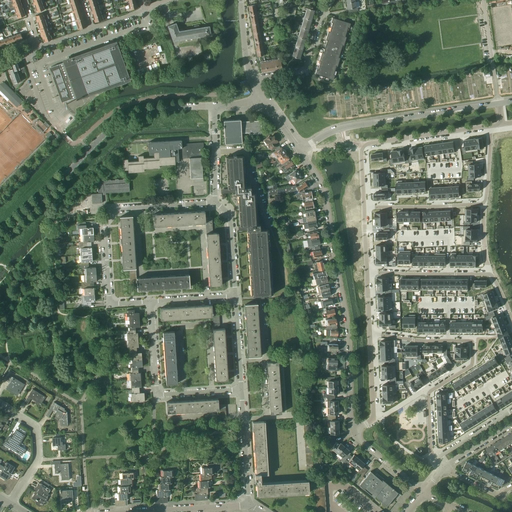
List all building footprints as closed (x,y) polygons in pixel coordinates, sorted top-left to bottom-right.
[(46,4),(35,8),(37,12),(44,10),(43,7),(47,5),(46,4)] [(22,7),(14,9),(15,12),(11,13),(12,15),(24,11),(22,7)] [(48,16),(36,20),(38,25),(46,22),(45,20),(49,18),(48,16)] [(350,23),(332,18),(331,22),(332,23),(329,32),(328,31),(325,40),(327,40),(323,53),(322,52),(319,61),(320,61),(318,70),(316,70),(315,74),(333,80),(334,75),(333,75),(336,66),(337,66),(340,58),(338,57),(339,54),(342,55),(343,49),(341,48),(342,45),(343,45),(346,37),(345,36),(347,27),(349,28),(350,23)] [(176,23),(171,25),(167,26),(170,33),(173,41),(200,37),(211,35),(209,26),(198,28),(197,26),(195,26),(195,28),(179,31),(176,23)] [(51,25),(39,29),(41,33),(49,31),(48,28),(52,27),(51,25)] [(142,34),(144,40),(158,35),(156,29),(142,34)] [(19,34),(12,36),(14,41),(22,38),(21,35),(20,33),(19,34)] [(54,34),(42,38),(44,42),(52,39),(51,37),(55,35),(54,34)] [(12,36),(4,39),(6,44),(14,41),(12,36)] [(146,51),(160,48),(159,43),(145,46),(146,51)] [(122,65),(115,44),(73,59),(72,58),(71,59),(71,60),(50,67),(63,102),(127,79),(124,71),(129,69),(127,64),(122,65)] [(265,50),(256,51),(257,56),(260,56),(261,59),(264,58),(264,55),(263,55),(263,53),(266,52),(265,50)] [(146,55),(130,61),(134,73),(150,67),(146,55)] [(20,81),(16,70),(19,69),(17,63),(15,64),(14,63),(10,64),(12,69),(9,70),(14,85),(19,83),(19,82),(20,81)] [(3,82),(0,85),(0,90),(9,99),(17,107),(22,101),(3,82)] [(0,94),(7,101),(9,99),(0,90),(0,94)] [(242,120),(242,122),(240,122),(240,120),(223,120),(225,144),(242,143),(241,133),(252,133),(252,134),(261,134),(261,121),(244,122),(244,120),(242,120)] [(56,140),(52,135),(49,132),(45,135),(53,143),(56,140)] [(267,137),(267,138),(266,139),(264,141),(269,148),(269,147),(271,150),(277,147),(275,144),(278,142),(273,135),(271,136),(270,137),(269,136),(267,137)] [(476,139),(470,140),(471,152),(477,151),(478,151),(477,149),(476,139)] [(179,161),(178,159),(189,158),(190,178),(194,178),(194,182),(203,181),(203,177),(202,157),(204,157),(203,142),(186,144),(186,145),(182,146),(181,140),(150,142),(151,152),(154,152),(154,157),(143,158),(143,155),(138,156),(138,161),(128,162),(128,159),(123,159),(123,163),(124,163),(124,170),(128,170),(128,172),(144,171),(144,169),(160,168),(159,165),(175,164),(175,162),(179,161)] [(465,148),(461,148),(462,154),(466,154),(465,153),(471,152),(470,140),(464,140),(465,148)] [(282,150),(281,148),(279,146),(273,150),(275,154),(273,156),(276,159),(278,158),(285,152),(283,149),(282,150)] [(419,148),(416,148),(418,160),(424,160),(422,146),(419,147),(419,148)] [(411,156),(408,157),(409,163),(418,162),(418,160),(416,148),(413,148),(413,147),(412,148),(410,148),(411,156)] [(401,150),(397,151),(399,164),(409,163),(408,157),(404,157),(403,149),(400,149),(401,150)] [(392,159),(389,159),(390,166),(399,164),(397,151),(394,151),(394,150),(391,151),(392,159)] [(288,158),(286,156),(287,156),(285,152),(278,158),(276,159),(275,159),(279,164),(276,166),(276,167),(281,166),(283,165),(282,162),(288,158)] [(371,156),(370,156),(371,159),(372,161),(378,160),(379,162),(387,161),(386,155),(383,155),(383,153),(371,154),(371,156)] [(233,156),(226,157),(228,189),(231,189),(231,192),(235,192),(236,194),(238,194),(240,226),(240,231),(247,230),(247,231),(247,232),(247,237),(249,237),(250,241),(247,241),(248,248),(250,248),(250,252),(248,252),(249,259),(251,259),(251,263),(249,263),(249,270),(251,270),(252,274),(249,274),(250,281),(252,280),(252,284),(250,284),(250,286),(252,286),(253,290),(250,290),(251,296),(260,295),(260,296),(263,296),(263,295),(272,294),(272,288),(270,289),(270,285),(272,284),(272,283),(271,282),(269,282),(269,278),(271,278),(271,272),(271,271),(269,272),(268,268),(271,267),(270,261),(268,261),(268,257),(270,257),(270,251),(269,250),(267,250),(267,246),(269,246),(269,240),(269,239),(267,239),(266,235),(269,235),(268,229),(266,229),(256,199),(255,193),(254,193),(252,187),(245,187),(243,156),(236,156),(236,155),(233,155),(233,156)] [(284,166),(281,167),(285,172),(287,170),(294,166),(294,165),(293,163),(292,163),(291,161),(284,166)] [(473,161),(466,162),(466,165),(469,165),(469,171),(481,170),(480,167),(481,167),(481,164),(480,164),(473,164),(473,161)] [(373,173),(372,173),(372,176),(373,176),(373,180),(385,179),(385,173),(387,173),(387,169),(380,170),(381,173),(373,173)] [(288,175),(291,179),(299,174),(297,171),(296,170),(288,175)] [(469,177),(467,177),(467,180),(474,180),(473,177),(481,177),(481,176),(482,176),(482,173),(481,173),(481,170),(469,171),(469,177)] [(299,174),(291,179),(294,184),(302,179),(301,177),(302,177),(299,174)] [(91,194),(92,203),(102,203),(101,195),(106,195),(106,193),(129,191),(129,183),(126,183),(126,179),(123,179),(123,180),(118,180),(118,179),(115,179),(115,180),(110,180),(107,180),(107,181),(97,181),(98,184),(97,184),(98,193),(91,194)] [(373,183),(373,186),(374,186),(381,185),(381,189),(388,188),(387,185),(385,185),(385,179),(373,180),(373,183)] [(472,181),(465,182),(466,185),(466,191),(468,191),(475,191),(475,192),(479,192),(479,191),(480,191),(479,184),(472,184),(472,181)] [(304,190),(308,187),(308,186),(307,184),(306,184),(305,182),(296,187),(295,185),(295,186),(292,186),(286,187),(276,189),(268,191),(269,195),(277,194),(280,193),(291,192),(294,191),(296,190),(298,192),(304,190)] [(381,193),(374,193),(374,200),(386,199),(388,199),(388,189),(381,190),(381,193)] [(304,193),(304,190),(298,192),(298,196),(299,195),(300,200),(311,198),(310,192),(304,193)] [(304,203),(305,209),(313,208),(314,207),(314,204),(313,203),(312,198),(305,199),(306,201),(308,201),(308,202),(304,203)] [(205,211),(187,212),(188,224),(205,223),(205,218),(205,211)] [(187,212),(170,213),(171,225),(188,224),(187,212)] [(153,226),(171,225),(170,213),(153,214),(153,226)] [(465,215),(463,215),(463,225),(470,225),(470,221),(478,221),(478,218),(477,218),(477,215),(465,215)] [(120,217),(120,224),(121,235),(133,234),(132,216),(120,217)] [(375,223),(374,223),(375,226),(379,225),(383,225),(383,228),(389,228),(389,219),(388,219),(375,219),(375,223)] [(83,228),(83,235),(93,234),(93,227),(86,228),(86,225),(78,225),(78,228),(83,228)] [(470,226),(463,226),(463,236),(477,236),(477,233),(478,232),(478,230),(470,230),(470,226)] [(383,233),(376,233),(376,240),(377,240),(377,241),(381,241),(381,240),(390,239),(390,229),(383,230),(383,233)] [(317,231),(307,233),(308,239),(319,237),(318,237),(319,236),(319,234),(318,234),(317,231)] [(218,233),(213,233),(206,233),(207,251),(219,250),(218,233)] [(93,234),(83,235),(84,242),(79,242),(79,245),(87,245),(87,242),(94,241),(93,234)] [(133,234),(121,235),(122,252),(135,251),(133,234)] [(477,236),(463,236),(463,245),(470,245),(470,242),(478,242),(478,239),(477,239),(477,236)] [(319,238),(307,240),(308,247),(320,245),(320,244),(320,243),(320,241),(319,241),(319,238)] [(87,248),(87,245),(79,245),(79,248),(81,248),(82,255),(92,254),(91,247),(87,248)] [(219,250),(207,251),(208,268),(220,267),(219,250)] [(312,251),(314,259),(317,258),(317,257),(322,256),(321,253),(322,253),(322,250),(321,251),(321,250),(312,251)] [(135,251),(122,252),(123,269),(129,269),(136,268),(135,251)] [(92,254),(82,255),(79,255),(80,265),(88,265),(88,262),(92,261),(92,254)] [(325,269),(323,261),(314,263),(315,268),(314,268),(315,271),(325,269)] [(89,268),(88,265),(80,265),(80,268),(86,268),(86,275),(96,274),(96,267),(89,268)] [(220,267),(208,268),(209,285),(221,285),(220,267)] [(326,276),(325,271),(313,273),(313,272),(309,273),(310,276),(313,276),(313,279),(316,279),(326,276)] [(96,274),(86,275),(86,282),(81,282),(81,285),(90,285),(89,282),(96,281),(96,274)] [(189,274),(172,276),(172,288),(190,287),(189,274)] [(172,276),(154,277),(155,289),(172,288),(172,276)] [(326,276),(316,279),(317,282),(316,282),(316,286),(319,285),(319,284),(327,282),(327,280),(327,279),(327,277),(326,277),(326,276)] [(154,277),(137,278),(137,284),(137,290),(155,289),(154,277)] [(475,283),(472,283),(472,289),(480,289),(480,287),(482,287),(482,288),(485,288),(485,287),(486,287),(486,281),(475,281),(475,283)] [(377,287),(376,287),(377,290),(385,290),(385,293),(391,293),(391,290),(389,290),(389,284),(377,284),(377,287)] [(90,288),(90,285),(81,285),(82,288),(84,288),(84,295),(94,294),(94,287),(90,288)] [(331,295),(329,289),(320,291),(322,297),(331,295)] [(492,291),(483,294),(485,300),(494,296),(492,291)] [(385,296),(377,297),(377,300),(378,300),(378,303),(392,302),(391,293),(385,293),(385,296)] [(94,294),(84,295),(85,302),(83,302),(83,305),(90,305),(90,302),(95,301),(94,294)] [(485,300),(483,301),(485,306),(497,302),(494,296),(485,300)] [(323,301),(320,301),(321,308),(333,305),(332,302),(333,302),(332,300),(332,299),(331,299),(328,300),(328,299),(323,299),(323,301)] [(378,306),(377,306),(377,309),(386,309),(386,312),(392,312),(392,302),(378,303),(378,306)] [(497,302),(485,306),(488,315),(494,313),(493,310),(499,308),(497,302)] [(257,304),(245,304),(245,314),(246,317),(246,322),(258,321),(257,304)] [(211,305),(204,305),(202,305),(195,306),(195,318),(213,317),(212,314),(213,314),(213,310),(212,310),(212,305),(211,305)] [(195,306),(187,306),(185,306),(185,307),(177,307),(178,319),(195,318),(195,306)] [(177,307),(170,307),(168,307),(168,308),(160,308),(161,320),(178,319),(177,307)] [(335,315),(334,309),(326,310),(325,308),(323,308),(324,313),(326,313),(327,316),(324,316),(322,316),(322,318),(326,318),(329,317),(329,316),(335,315)] [(128,316),(128,320),(139,320),(139,312),(134,313),(133,310),(127,310),(127,313),(126,313),(127,316),(128,316)] [(494,313),(488,315),(491,324),(494,323),(503,319),(501,314),(495,316),(494,313)] [(337,328),(336,324),(336,323),(337,323),(337,321),(336,320),(335,318),(325,320),(326,325),(328,325),(328,328),(337,328)] [(380,323),(379,323),(379,326),(389,326),(389,329),(396,328),(395,325),(391,325),(391,319),(380,320),(380,323)] [(503,319),(494,323),(496,328),(505,325),(503,319)] [(139,320),(128,320),(128,324),(127,324),(127,327),(128,327),(128,330),(135,330),(134,327),(139,326),(139,320)] [(258,321),(246,322),(247,339),(259,338),(258,321)] [(496,328),(493,329),(496,335),(497,334),(503,332),(503,334),(504,336),(509,334),(508,332),(507,330),(505,325),(496,328)] [(224,328),(220,329),(213,329),(214,346),(220,346),(225,346),(225,338),(226,338),(225,336),(224,329),(225,329),(224,328)] [(337,330),(337,328),(328,328),(328,329),(326,329),(326,336),(332,336),(332,338),(337,338),(337,336),(338,330),(337,330)] [(138,340),(137,333),(135,333),(135,330),(128,330),(128,333),(123,333),(124,341),(127,340),(138,340)] [(163,333),(163,339),(164,350),(169,349),(175,349),(174,332),(174,331),(163,332),(163,333)] [(503,332),(497,334),(497,336),(498,338),(500,344),(502,344),(501,344),(511,340),(509,335),(509,334),(504,336),(503,334),(503,332)] [(259,338),(247,339),(248,357),(261,356),(259,338)] [(138,340),(127,340),(127,347),(129,347),(129,350),(136,350),(136,347),(138,347),(138,340)] [(511,342),(511,340),(501,344),(502,344),(503,349),(511,345),(511,342)] [(424,346),(423,346),(423,355),(428,355),(428,352),(433,352),(433,346),(427,346),(427,345),(424,345),(424,346)] [(439,346),(433,346),(433,352),(437,352),(437,354),(442,354),(442,346),(442,345),(439,345),(439,346)] [(503,349),(501,349),(501,350),(503,355),(511,352),(511,345),(503,349)] [(225,346),(220,346),(214,346),(215,363),(221,363),(226,363),(226,355),(227,355),(227,353),(226,353),(225,346)] [(405,352),(402,352),(402,358),(411,358),(411,346),(405,346),(405,352)] [(418,346),(411,346),(411,358),(417,358),(417,359),(421,359),(421,353),(418,353),(418,346)] [(175,349),(169,349),(164,350),(165,366),(170,366),(176,366),(175,349)] [(141,352),(136,353),(136,350),(129,350),(129,353),(129,356),(130,356),(130,360),(142,359),(141,352)] [(394,353),(381,353),(381,360),(389,359),(389,362),(395,362),(395,359),(394,359),(394,353)] [(494,357),(490,360),(494,368),(499,365),(494,357)] [(337,365),(337,362),(338,361),(338,359),(337,358),(326,358),(326,362),(327,362),(327,364),(326,364),(326,369),(336,369),(336,365),(337,365)] [(142,359),(130,360),(131,364),(128,364),(128,367),(131,367),(131,370),(137,370),(137,367),(142,366),(142,359)] [(490,360),(485,363),(490,371),(494,368),(490,360)] [(266,362),(268,379),(279,379),(278,361),(266,362)] [(389,366),(380,366),(381,369),(382,369),(382,372),(396,372),(395,362),(389,362),(389,366)] [(226,363),(221,363),(215,363),(216,380),(216,381),(228,380),(228,379),(227,372),(228,372),(228,370),(227,370),(226,363)] [(485,363),(480,366),(485,373),(490,371),(485,363)] [(444,365),(436,370),(439,375),(444,372),(445,373),(448,372),(447,371),(448,370),(444,365)] [(176,366),(170,366),(165,366),(166,383),(166,384),(177,383),(177,379),(176,366)] [(480,366),(476,369),(480,376),(485,373),(480,366)] [(476,369),(471,371),(476,379),(480,376),(476,369)] [(137,370),(131,370),(131,373),(129,373),(130,380),(140,380),(140,373),(137,373),(137,370)] [(431,370),(426,373),(431,381),(432,380),(432,381),(435,379),(434,378),(439,375),(436,370),(432,372),(431,370)] [(471,371),(467,374),(471,382),(476,379),(471,371)] [(382,375),(381,375),(381,378),(390,378),(390,381),(396,381),(396,372),(382,372),(382,375)] [(421,372),(413,377),(419,388),(425,385),(421,379),(424,378),(421,372)] [(20,391),(24,384),(9,374),(6,379),(4,382),(8,385),(6,388),(16,394),(18,390),(20,391)] [(467,374),(462,377),(467,385),(471,382),(467,374)] [(334,377),(326,377),(326,381),(328,381),(328,387),(337,387),(337,381),(334,381),(334,377)] [(413,377),(405,382),(408,388),(411,386),(414,391),(419,388),(413,377)] [(462,377),(457,380),(462,388),(467,385),(462,377)] [(279,379),(268,379),(269,396),(276,396),(280,396),(279,379)] [(130,380),(127,380),(127,387),(132,387),(132,390),(139,390),(138,387),(141,387),(140,380),(130,380)] [(457,380),(453,383),(457,391),(462,388),(457,380)] [(390,384),(382,385),(383,391),(393,391),(395,391),(395,390),(395,384),(396,384),(396,381),(390,381),(390,384)] [(337,394),(337,387),(328,387),(328,394),(323,394),(323,398),(327,397),(335,397),(334,394),(337,394)] [(45,397),(32,389),(24,403),(27,405),(31,398),(37,402),(36,403),(39,406),(40,404),(40,405),(42,403),(41,402),(43,399),(44,399),(45,397)] [(139,393),(139,390),(132,390),(128,390),(128,393),(131,393),(131,401),(144,400),(144,392),(139,393)] [(504,392),(499,395),(506,405),(510,402),(505,393),(504,392)] [(499,395),(495,398),(501,408),(506,405),(499,395)] [(276,396),(269,396),(270,414),(281,413),(280,396),(276,396)] [(335,397),(327,397),(327,401),(329,401),(329,407),(337,407),(337,403),(338,403),(338,401),(335,401),(335,397)] [(208,399),(201,400),(201,411),(219,410),(219,408),(218,405),(218,398),(217,398),(217,399),(211,399),(208,399)] [(190,400),(183,401),(184,412),(201,411),(201,400),(194,400),(190,400)] [(173,401),(166,402),(167,413),(171,413),(184,412),(183,401),(176,401),(173,401)] [(55,412),(56,413),(62,416),(60,420),(60,426),(68,425),(67,412),(66,412),(66,411),(64,410),(65,409),(54,402),(46,415),(48,417),(53,410),(56,412),(55,412)] [(493,403),(488,406),(492,413),(497,410),(493,403)] [(488,406),(483,409),(488,416),(492,413),(488,406)] [(337,407),(329,407),(329,414),(327,414),(327,417),(335,417),(335,414),(338,414),(338,411),(337,411),(337,407)] [(483,409),(479,412),(483,419),(488,416),(483,409)] [(479,412),(474,414),(479,422),(483,419),(479,412)] [(474,414),(469,417),(474,425),(479,422),(474,414)] [(335,417),(327,417),(328,421),(330,421),(330,427),(338,427),(338,423),(338,421),(335,421),(335,417)] [(469,417),(465,420),(470,428),(474,425),(469,417)] [(465,420),(460,423),(465,431),(470,428),(465,420)] [(255,480),(256,480),(257,484),(256,484),(257,495),(309,492),(308,481),(261,484),(260,473),(267,473),(263,421),(252,422),(256,473),(254,473),(255,480)] [(338,427),(330,427),(330,436),(326,437),(328,441),(334,439),(333,436),(333,434),(339,434),(339,431),(338,431),(338,427)] [(9,437),(4,444),(18,453),(19,450),(20,450),(21,449),(20,448),(21,447),(18,446),(24,435),(16,431),(12,438),(9,437)] [(57,445),(58,447),(58,450),(66,450),(65,444),(62,444),(62,441),(61,438),(53,439),(53,446),(57,445)] [(504,438),(500,440),(504,448),(509,445),(504,438)] [(343,446),(340,443),(339,445),(336,442),(334,439),(328,441),(330,446),(338,453),(343,446)] [(500,440),(495,443),(500,451),(504,448),(500,440)] [(495,443),(490,446),(495,453),(500,451),(495,443)] [(349,454),(347,452),(348,450),(343,446),(338,453),(342,457),(342,458),(340,460),(343,462),(344,460),(349,454)] [(490,446),(486,449),(490,456),(495,453),(490,446)] [(354,466),(359,459),(354,454),(352,457),(349,454),(344,460),(347,463),(349,461),(354,466)] [(365,463),(359,459),(354,466),(359,470),(357,471),(362,475),(367,470),(363,466),(365,463)] [(0,472),(0,476),(7,481),(15,467),(7,462),(4,466),(0,464),(2,462),(0,460),(0,469),(2,470),(0,472)] [(467,461),(466,462),(464,461),(460,464),(464,466),(462,470),(466,472),(467,471),(468,472),(472,464),(467,461)] [(69,480),(68,463),(54,464),(54,468),(61,468),(61,473),(60,473),(60,476),(61,476),(61,480),(69,480)] [(207,464),(207,467),(202,468),(203,474),(211,474),(213,474),(215,473),(215,471),(217,471),(217,463),(213,463),(214,464),(207,464)] [(480,464),(478,463),(476,466),(477,467),(473,476),(477,478),(478,476),(479,477),(483,469),(484,466),(480,464)] [(477,467),(476,466),(472,464),(468,472),(470,472),(469,474),(473,476),(477,467)] [(494,475),(489,473),(491,469),(489,468),(487,472),(488,472),(484,481),(488,483),(488,482),(490,482),(494,475)] [(488,472),(487,472),(483,469),(479,477),(480,478),(480,479),(484,481),(488,472)] [(398,493),(385,482),(383,480),(384,479),(377,473),(374,476),(373,475),(374,474),(370,471),(360,484),(365,488),(364,489),(374,497),(375,496),(387,506),(393,499),(393,498),(398,493)] [(509,482),(500,478),(502,475),(500,474),(498,477),(499,477),(494,486),(498,488),(500,485),(502,486),(503,486),(509,482)] [(498,477),(494,475),(490,482),(491,483),(490,484),(494,486),(499,477),(498,477)] [(325,511),(324,481),(324,480),(314,481),(315,511),(325,511)] [(39,482),(34,489),(36,491),(32,497),(32,498),(32,497),(36,499),(35,500),(40,503),(42,504),(43,504),(45,502),(44,502),(45,502),(44,501),(47,498),(49,496),(48,495),(47,494),(50,489),(39,482)] [(72,490),(61,491),(61,500),(73,499),(72,490)]
